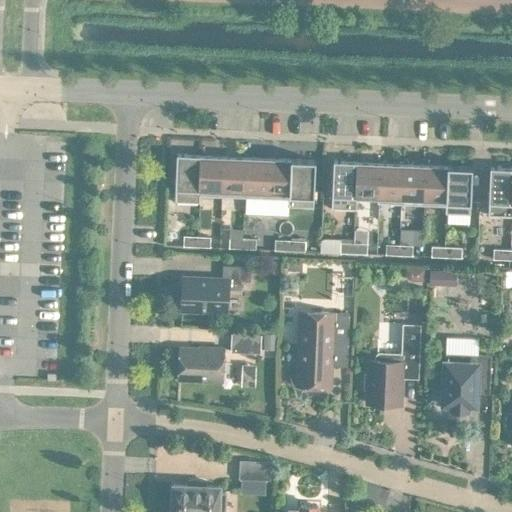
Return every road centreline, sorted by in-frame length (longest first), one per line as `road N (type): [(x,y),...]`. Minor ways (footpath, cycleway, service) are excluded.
road 1 (residential): [(113,423),(263,442),(511,510)]
road 2 (unclassified): [(511,110),(128,94)]
road 3 (residential): [(128,94),(113,423)]
